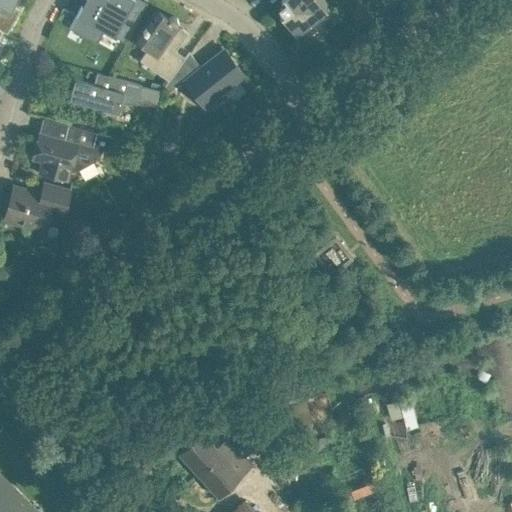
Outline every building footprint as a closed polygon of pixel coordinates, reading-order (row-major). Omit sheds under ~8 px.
[(0,0),(0,29),(8,33),(15,19),(8,15),(16,0),(0,0)] [(84,0),(70,27),(97,42),(103,29),(114,35),(125,41),(140,15),(129,8),(133,0),(84,0)] [(280,0),(281,0),(281,1),(281,2),(285,7),(280,10),(280,11),(279,12),(279,13),(280,15),(299,40),(305,35),(308,38),(309,39),(310,40),(312,41),(314,41),(317,41),(319,40),(321,39),(322,38),(323,36),(324,34),(324,33),(324,32),(323,30),(323,28),(322,27),(319,24),(334,12),(323,0),(280,0)] [(177,25),(178,24),(178,22),(178,21),(178,20),(178,19),(177,18),(177,17),(176,17),(175,16),(174,16),(173,16),(172,16),(171,16),(169,17),(168,18),(157,10),(137,40),(148,48),(139,60),(169,80),(185,56),(175,50),(188,32),(182,28),(181,29),(177,25)] [(185,56),(169,80),(165,86),(169,91),(183,79),(205,106),(245,75),(223,47),(200,66),(189,51),(185,56)] [(163,90),(127,80),(97,72),(93,83),(74,78),(69,98),(118,111),(121,102),(159,104),(163,90)] [(125,140),(97,132),(68,124),(64,139),(39,132),(32,157),(42,160),(39,172),(67,180),(74,155),(94,161),(99,158),(102,148),(121,153),(125,140)] [(153,145),(165,159),(174,151),(162,137),(153,145)] [(12,186),(3,217),(45,228),(50,210),(64,214),(70,189),(43,182),(40,194),(12,186)] [(352,258),(352,257),(351,256),(339,240),(338,240),(337,240),(336,241),(320,253),(319,254),(318,254),(318,255),(318,256),(319,257),(330,272),(331,272),(331,273),(332,273),(333,273),(334,272),(351,260),(352,259),(352,258)] [(312,383),(290,390),(295,404),(316,398),(312,383)] [(272,394),(244,402),(249,420),(276,411),(272,394)] [(202,430),(178,452),(219,496),(252,465),(227,437),(217,446),(202,430)] [(38,511),(0,475),(0,511),(38,511)]
